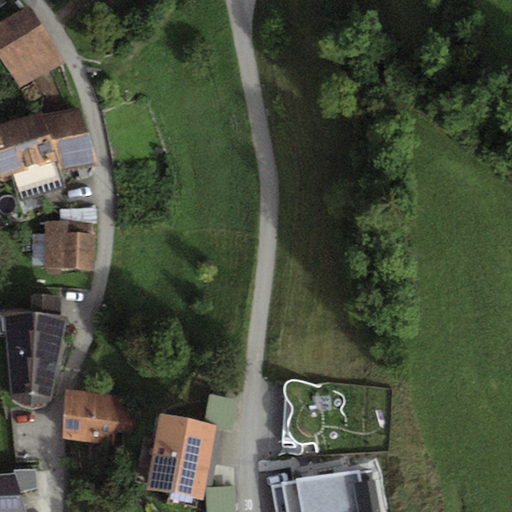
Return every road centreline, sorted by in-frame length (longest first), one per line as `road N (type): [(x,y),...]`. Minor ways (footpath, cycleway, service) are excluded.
road 1 (residential): [(55,511),(57,414),(103,262),(101,162),(76,66),(31,0)]
road 2 (residential): [(250,511),(266,242),(260,139),(235,13)]
